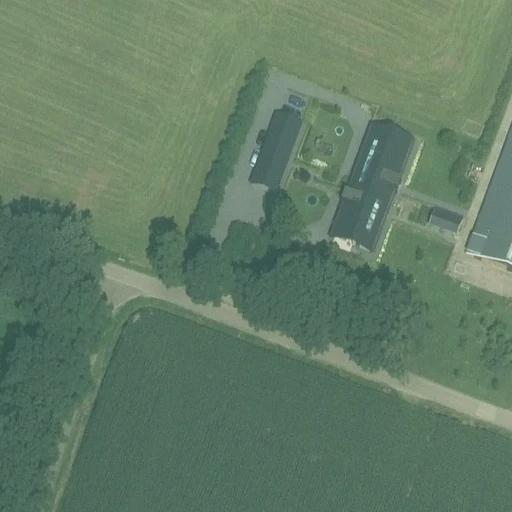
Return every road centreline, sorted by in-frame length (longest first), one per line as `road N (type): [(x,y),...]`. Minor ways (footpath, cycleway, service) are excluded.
road 1 (unclassified): [(511,411),(118,274)]
road 2 (unclassified): [(38,511),(118,274)]
road 3 (unclassified): [(118,274),(0,234)]
